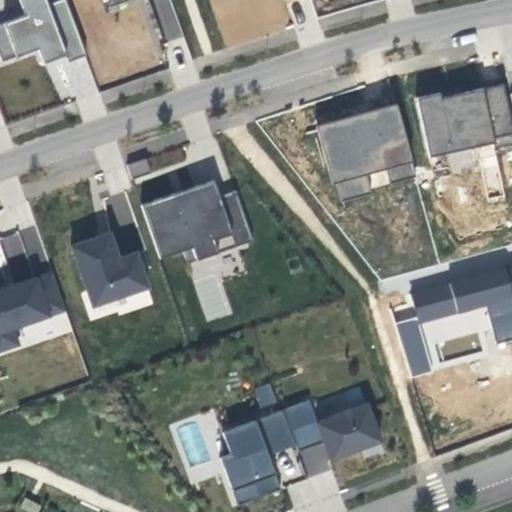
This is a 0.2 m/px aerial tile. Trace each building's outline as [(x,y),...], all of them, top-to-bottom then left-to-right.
[(62,48),(67,61),(85,54),(65,0),(57,0),(46,4),(44,0),(19,0),(25,14),(0,23),(0,59),(1,61),(37,48),(40,56),(62,48)] [(511,143),(511,131),(501,84),(458,93),(415,102),(426,151),(449,147),(450,151),(470,147),(469,142),(491,137),(492,142),(493,148),(511,143)] [(415,102),(458,93),(457,88),(414,97),(415,102)] [(319,129),(334,183),(340,202),(370,193),(363,166),(382,161),(408,154),(394,103),(368,110),(369,115),(319,129)] [(334,183),(319,129),(369,115),(368,110),(314,125),(330,183),(334,183)] [(492,142),(491,137),(469,142),(470,147),(492,142)] [(449,147),(426,151),(427,156),(450,151),(449,147)] [(408,154),(382,161),(388,183),(415,176),(408,154)] [(150,172),(145,158),(126,165),(131,179),(150,172)] [(173,193),(140,205),(158,257),(181,250),(185,262),(250,240),(234,189),(217,195),(212,179),(192,186),(194,191),(175,198),(173,193)] [(194,191),(192,186),(173,193),(175,198),(194,191)] [(34,226),(0,236),(0,242),(11,280),(36,273),(31,256),(41,253),(34,226)] [(145,286),(134,252),(116,258),(110,239),(97,244),(94,237),(70,246),(90,305),(116,296),(145,286)] [(394,312),(408,376),(442,368),(436,342),(493,330),(495,342),(511,338),(511,263),(409,287),(413,307),(394,312)] [(64,310),(52,272),(8,287),(9,291),(0,293),(0,350),(17,344),(11,328),(64,310)] [(116,296),(90,305),(92,310),(117,301),(116,296)] [(308,399),(280,409),(294,445),(297,451),(322,442),(328,459),(380,440),(366,403),(316,421),(308,399)] [(280,409),(221,432),(229,453),(219,457),(236,505),(280,489),(267,455),(294,445),(280,409)] [(37,511),(40,507),(24,498),(19,508),(26,511),(37,511)]
